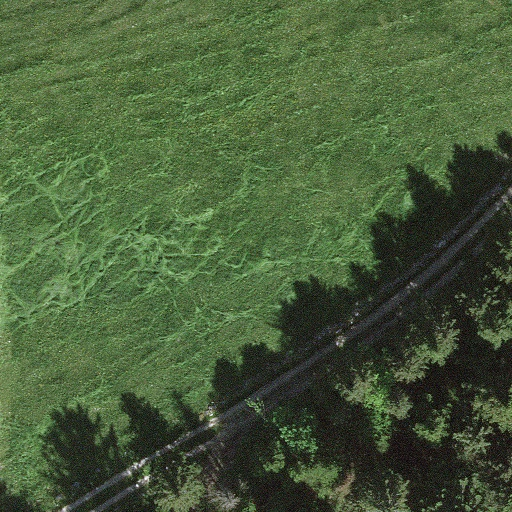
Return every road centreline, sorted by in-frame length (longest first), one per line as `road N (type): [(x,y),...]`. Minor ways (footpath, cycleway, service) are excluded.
road 1 (track): [(511,192),(274,389),(82,511)]
road 2 (track): [(274,389),(251,511)]
